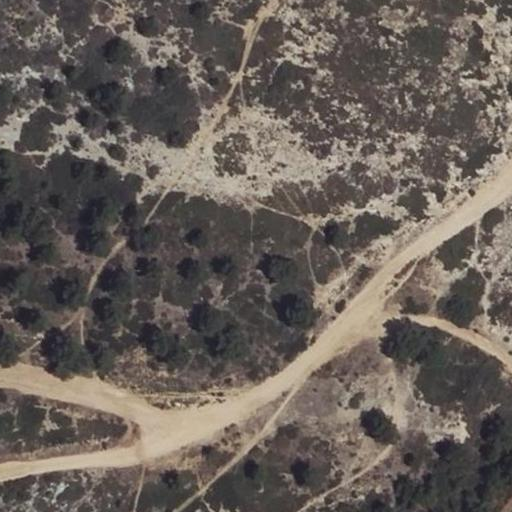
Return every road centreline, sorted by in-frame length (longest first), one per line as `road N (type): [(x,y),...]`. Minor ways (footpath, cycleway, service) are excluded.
road 1 (track): [(194,432),(283,386),(364,310)]
road 2 (track): [(364,310),(406,253),(511,167)]
road 3 (track): [(194,432),(0,379)]
road 4 (track): [(0,472),(194,432)]
road 5 (track): [(283,386),(165,511)]
road 6 (track): [(364,310),(474,333),(511,370)]
